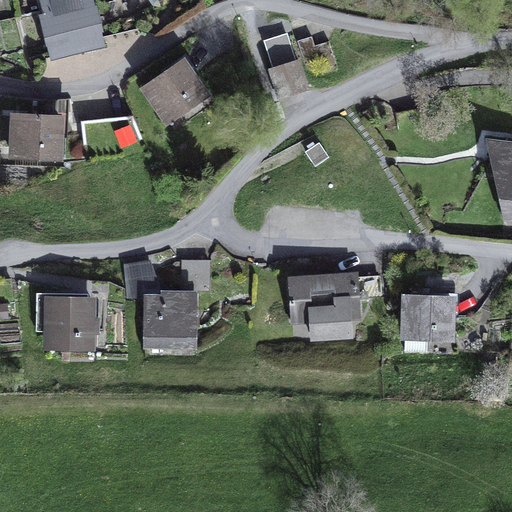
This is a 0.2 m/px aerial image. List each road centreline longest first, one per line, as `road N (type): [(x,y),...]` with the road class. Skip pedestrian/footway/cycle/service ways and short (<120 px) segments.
road 1 (residential): [(488,37),(243,4),(107,79),(63,90),(0,86)]
road 2 (unclassified): [(203,219),(279,129),(488,37)]
road 3 (residential): [(203,219),(256,247),(511,251)]
road 4 (unclassified): [(0,260),(137,246),(203,219)]
